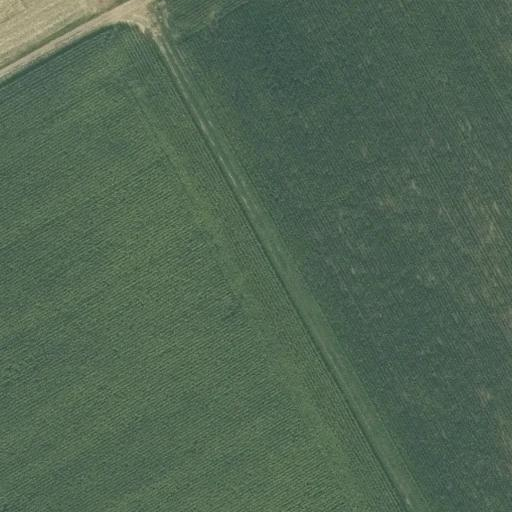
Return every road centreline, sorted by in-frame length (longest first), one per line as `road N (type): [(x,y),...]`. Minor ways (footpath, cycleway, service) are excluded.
road 1 (track): [(138,4),(420,511)]
road 2 (track): [(0,82),(145,0)]
